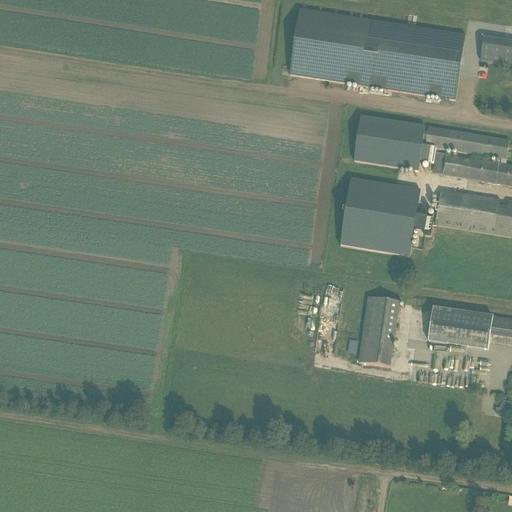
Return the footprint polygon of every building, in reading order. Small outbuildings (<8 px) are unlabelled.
[(291,69),(290,77),(348,86),(392,92),(431,99),(440,100),(456,102),(460,76),(466,37),(300,11),(291,69)] [(511,43),(494,41),(484,39),(481,63),(489,64),(511,67),(511,43)] [(361,119),(354,163),(399,170),(419,173),(420,164),(434,166),(436,155),(437,151),(425,149),(423,148),(426,129),(361,119)] [(428,129),(425,149),(437,151),(468,156),(475,157),(501,161),(500,166),(474,161),(467,160),(447,156),(447,157),(436,155),(434,166),(433,175),(443,177),(443,178),(473,182),(511,188),(511,167),(505,166),(505,162),(507,162),(510,142),(507,141),(499,140),(428,129)] [(351,181),(341,248),(410,259),(412,250),(414,232),(425,234),(427,221),(416,219),(421,192),(396,188),(351,181)] [(441,192),(440,199),(438,212),(436,227),(436,228),(511,239),(511,202),(508,202),(507,209),(500,207),(501,202),(441,192)] [(425,234),(424,237),(431,238),(433,221),(427,220),(427,221),(425,234)] [(359,365),(391,370),(401,305),(368,300),(359,365)] [(489,353),(494,319),(433,310),(428,344),(489,353)] [(348,353),(355,355),(358,343),(351,341),(348,353)]
